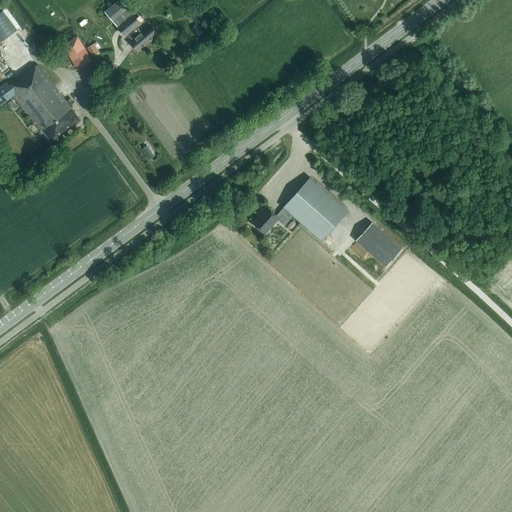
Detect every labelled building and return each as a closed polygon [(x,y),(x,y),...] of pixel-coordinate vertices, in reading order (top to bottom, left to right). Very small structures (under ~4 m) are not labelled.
[(117,0),(104,12),(113,21),(128,8),(126,7),(130,3),(127,0),(117,0)] [(189,8),(196,16),(204,10),(197,1),(189,8)] [(133,14),(118,27),(125,36),(127,35),(132,41),(130,42),(138,52),(158,35),(150,26),(141,33),(136,27),(141,23),(133,14)] [(198,36),(203,32),(197,24),(192,28),(198,36)] [(93,62),(77,37),(63,46),(78,71),(93,62)] [(99,53),(97,49),(99,48),(96,42),(87,48),(92,57),(99,53)] [(66,102),(37,65),(9,86),(7,82),(0,87),(0,105),(13,96),(41,132),(42,131),(51,143),(80,120),(70,107),(74,104),(70,99),(66,102)] [(152,156),(147,149),(142,152),(147,159),(152,156)] [(277,219),(284,226),(293,216),(321,241),(347,211),(310,177),(283,207),(283,208),(276,216),(265,206),(260,213),(261,214),(253,223),(265,234),(277,219)] [(385,267),(401,249),(372,222),(356,240),(385,267)]
